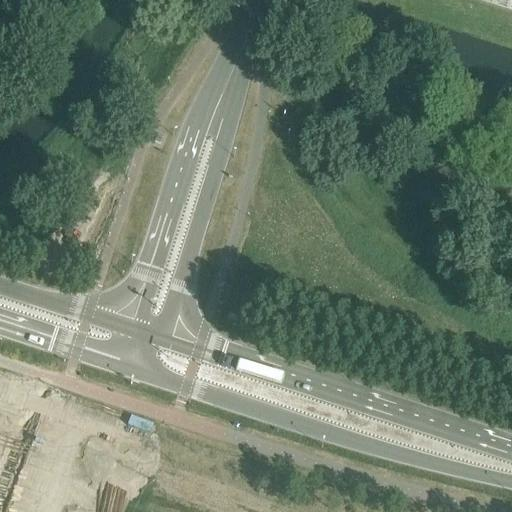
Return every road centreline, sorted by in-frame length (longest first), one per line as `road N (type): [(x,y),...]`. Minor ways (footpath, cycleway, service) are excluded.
road 1 (secondary): [(131,372),(468,474),(511,479)]
road 2 (secondary): [(511,461),(477,442),(161,339)]
road 3 (tertiary): [(161,339),(223,145),(218,109)]
road 4 (tertiary): [(218,109),(192,136),(130,328)]
road 5 (secondary): [(0,330),(131,372)]
road 6 (secondary): [(130,328),(0,286)]
